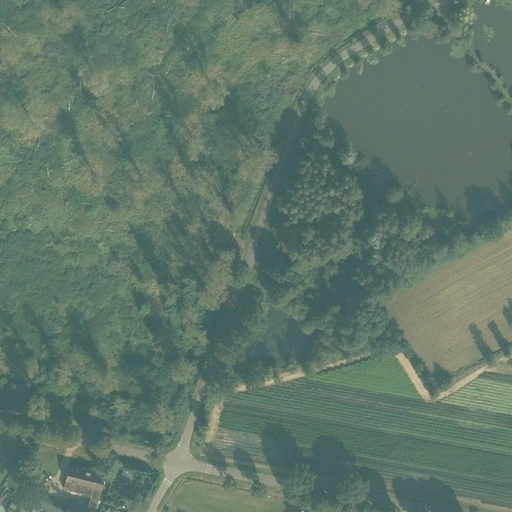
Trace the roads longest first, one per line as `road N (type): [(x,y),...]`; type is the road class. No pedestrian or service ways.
road 1 (unclassified): [(175,468),(297,120),(324,73),(430,0)]
road 2 (unclassified): [(426,511),(175,468)]
road 3 (unclassified): [(175,468),(41,426),(0,422)]
